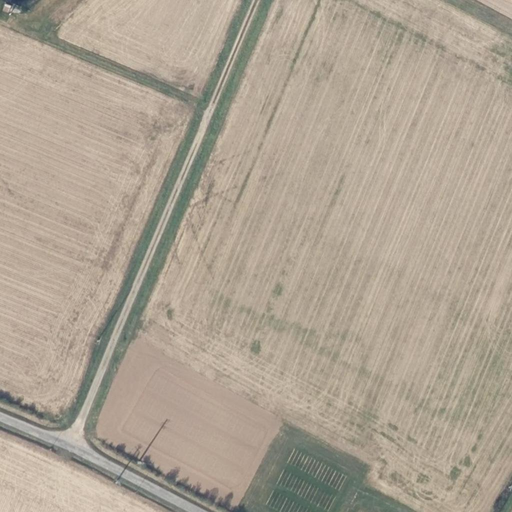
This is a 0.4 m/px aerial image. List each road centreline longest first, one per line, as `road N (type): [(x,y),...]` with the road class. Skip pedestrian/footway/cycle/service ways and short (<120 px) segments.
road 1 (track): [(68,444),(258,0)]
road 2 (unclassified): [(197,511),(0,415)]
